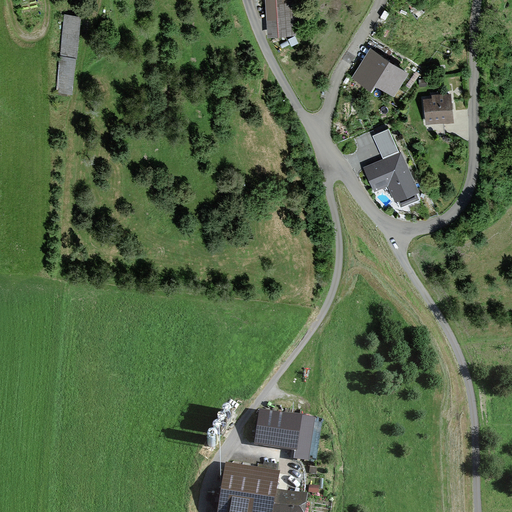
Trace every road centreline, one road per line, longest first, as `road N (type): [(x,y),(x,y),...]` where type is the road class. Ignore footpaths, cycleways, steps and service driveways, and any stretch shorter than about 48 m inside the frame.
road 1 (unclassified): [(385,226),(464,368),(478,511)]
road 2 (unclassified): [(385,226),(426,229),(447,222),(462,204),(479,0)]
road 3 (unclassified): [(248,0),(270,58),(385,226)]
